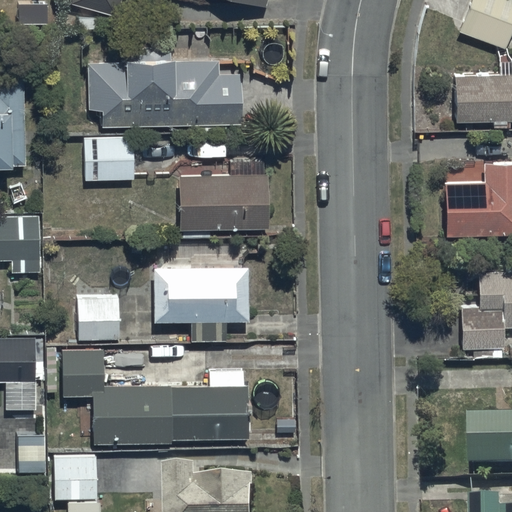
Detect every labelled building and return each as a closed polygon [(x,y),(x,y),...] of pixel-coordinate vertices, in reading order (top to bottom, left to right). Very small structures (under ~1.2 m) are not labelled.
[(71,0),(114,14),(118,0),(71,0)] [(511,0),(425,0),(422,7),(458,20),(454,30),(504,47),(511,23),(511,0)] [(121,61),(86,61),(86,106),(99,106),(99,125),(194,125),(194,130),(223,130),(223,122),(238,122),(238,72),(215,72),(215,60),(171,60),(171,55),(169,55),(169,47),(125,47),(125,56),(121,56),(121,61)] [(499,72),(453,73),(454,118),(490,118),(491,126),(509,125),(509,117),(511,117),(511,58),(498,59),(499,72)] [(0,161),(21,162),(21,70),(0,70),(0,161)] [(133,135),(81,136),(81,177),(133,177),(133,135)] [(483,178),(443,179),(444,235),(511,233),(511,158),(482,159),(483,178)] [(176,165),(176,166),(177,227),(266,226),(265,170),(262,170),(262,159),(229,159),(229,165),(176,165)] [(37,213),(0,214),(0,257),(8,258),(8,269),(39,269),(37,213)] [(242,263),(242,254),(193,256),(193,264),(156,266),(151,266),(153,321),(189,320),(190,339),(223,338),(223,318),(247,317),(246,263),(242,263)] [(511,255),(503,255),(502,270),(477,270),(476,305),(460,305),(459,347),(472,347),(472,355),(502,356),(502,334),(511,335),(511,324),(511,255)] [(117,295),(75,296),(77,338),(119,337),(117,295)] [(33,384),(41,384),(42,337),(0,336),(0,379),(7,380),(7,394),(33,394),(33,384)] [(101,346),(60,346),(60,392),(91,392),(91,443),(168,442),(168,437),(246,437),(246,409),(249,409),(248,399),(246,399),(246,381),(242,381),(242,368),(208,368),(208,381),(102,382),(101,346)] [(511,417),(467,418),(467,468),(511,467),(511,417)] [(95,453),(52,454),(53,498),(96,497),(95,453)] [(194,467),(162,468),(162,511),(252,511),(252,478),(194,479),(194,467)] [(499,497),(469,498),(469,511),(511,511),(499,511),(499,497)]
